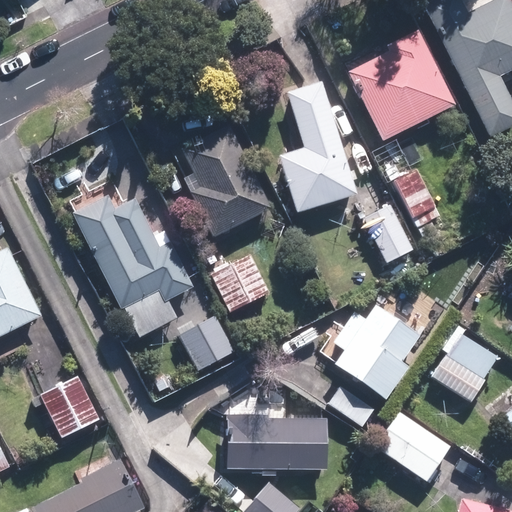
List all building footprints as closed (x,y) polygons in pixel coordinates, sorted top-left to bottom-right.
[(452,0),(432,0),(417,8),(487,141),(511,127),(511,112),(495,80),(511,71),(511,13),(505,0),(490,0),(461,16),(452,0)] [(384,54),(344,74),(379,143),(451,106),(414,32),(382,49),(384,54)] [(352,196),(317,84),(281,95),(298,149),(274,157),(292,215),(352,196)] [(268,210),(225,126),(176,151),(189,176),(177,182),(208,241),(268,210)] [(393,189),(410,221),(422,243),(436,235),(429,222),(438,217),(433,208),(416,176),(393,189)] [(86,252),(85,253),(114,310),(118,308),(134,339),(172,319),(164,303),(190,290),(161,233),(150,238),(131,200),(110,210),(103,197),(67,216),(86,252)] [(409,252),(388,206),(359,219),(381,266),(409,252)] [(0,337),(39,318),(3,249),(0,251),(0,337)] [(267,294),(248,255),(206,275),(225,314),(267,294)] [(341,353),(330,369),(381,404),(404,371),(398,367),(417,340),(413,338),(424,322),(406,310),(395,326),(382,317),(361,347),(339,332),(330,346),(341,353)] [(232,353),(212,318),(177,339),(197,373),(232,353)] [(470,400),(481,381),(494,360),(458,340),(446,360),(442,357),(430,377),(470,400)] [(73,377),(35,397),(58,442),(96,422),(73,377)] [(371,412),(336,389),(325,405),(360,428),(371,412)] [(511,406),(496,420),(511,437),(511,406)] [(422,484),(447,448),(396,413),(371,449),(422,484)] [(322,471),(322,421),(261,421),(261,416),(220,415),(220,470),(322,471)] [(136,511),(139,511),(114,461),(75,480),(77,483),(27,508),(29,511),(26,511),(136,511)] [(294,511),(297,510),(264,484),(240,511),(294,511)] [(507,511),(458,500),(454,511),(507,511)] [(215,511),(206,502),(196,511),(215,511)]
